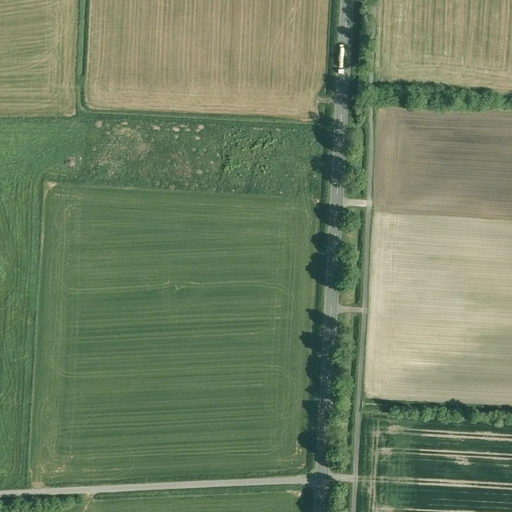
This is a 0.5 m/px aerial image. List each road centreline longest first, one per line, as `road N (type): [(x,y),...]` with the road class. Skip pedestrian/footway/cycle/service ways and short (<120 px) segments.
road 1 (tertiary): [(346,0),(320,480)]
road 2 (unclassified): [(0,495),(320,480)]
